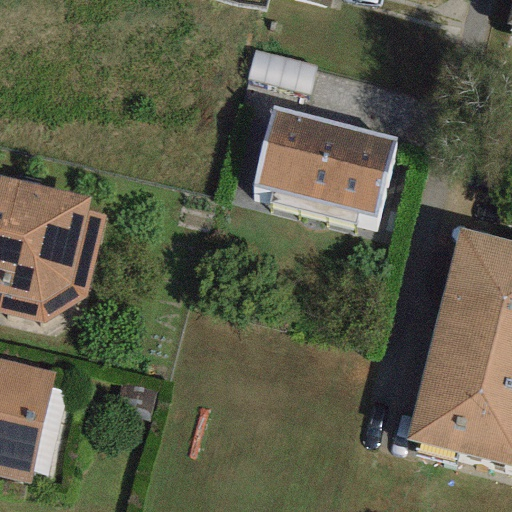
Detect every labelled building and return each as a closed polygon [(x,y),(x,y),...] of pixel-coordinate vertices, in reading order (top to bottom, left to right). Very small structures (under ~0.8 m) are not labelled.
[(291,0),(326,9),(327,0),(291,0)] [(396,139),(269,109),(250,187),(377,217),(396,139)] [(90,198),(0,176),(0,294),(0,315),(39,324),(81,300),(101,216),(85,210),(90,198)] [(511,242),(455,229),(404,440),(511,466),(511,242)] [(51,369),(0,357),(0,474),(26,480),(51,369)]
